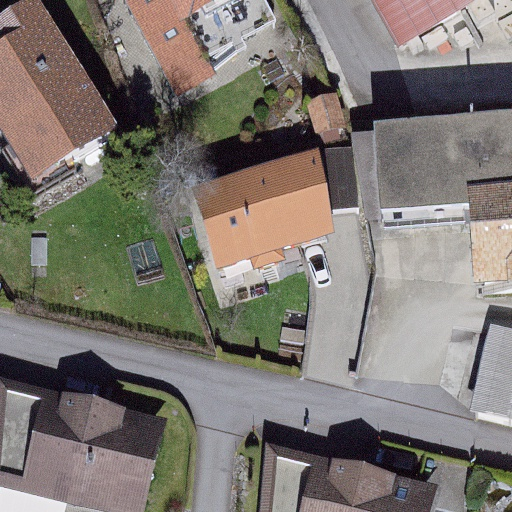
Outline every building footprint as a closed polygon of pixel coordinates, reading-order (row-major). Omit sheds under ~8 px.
[(131,34),(171,107),(212,85),(183,33),(242,0),(147,0),(158,19),(131,34)] [(511,0),(357,0),(392,58),(492,0),(511,0)] [(109,140),(39,30),(26,8),(0,24),(0,167),(19,197),(109,140)] [(511,126),(449,131),(453,215),(456,289),(511,285),(511,126)] [(363,220),(453,215),(449,131),(359,136),(363,220)] [(182,204),(208,278),(293,248),(267,175),(182,204)] [(511,344),(482,337),(462,419),(511,430),(511,344)] [(0,489),(92,511),(143,511),(163,433),(11,395),(0,439),(0,489)] [(424,511),(429,493),(277,456),(263,511),(424,511)]
